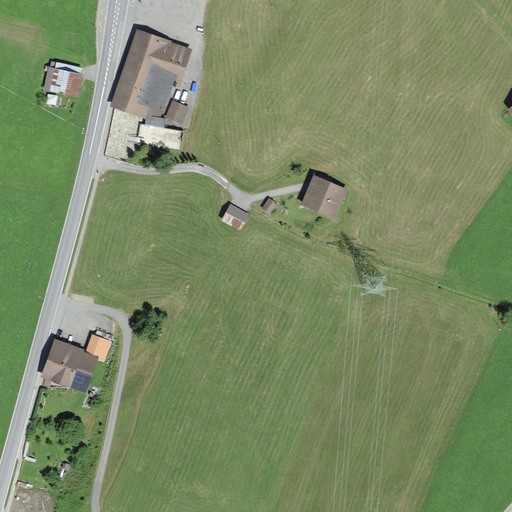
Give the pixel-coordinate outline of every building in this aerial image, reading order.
[(145,113),(146,111),(147,111),(145,125),(150,126),(150,125),(164,127),(166,118),(152,116),(153,107),(163,111),(173,81),(175,81),(186,53),(167,46),(168,43),(141,34),(122,83),(119,82),(115,93),(119,94),(116,103),(145,113)] [(46,87),(75,94),(81,68),(51,62),(46,87)] [(48,93),(47,102),(57,103),(58,94),(48,93)] [(167,116),(182,122),(187,108),(173,102),(167,116)] [(315,182),(306,202),(331,212),(339,193),(315,182)] [(268,201),(263,208),(269,212),(274,205),(268,201)] [(228,210),(223,219),(238,227),(243,219),(228,210)] [(94,337),(89,353),(105,358),(110,342),(94,337)] [(58,343),(47,376),(83,388),(94,357),(79,352),(79,351),(58,343)]
